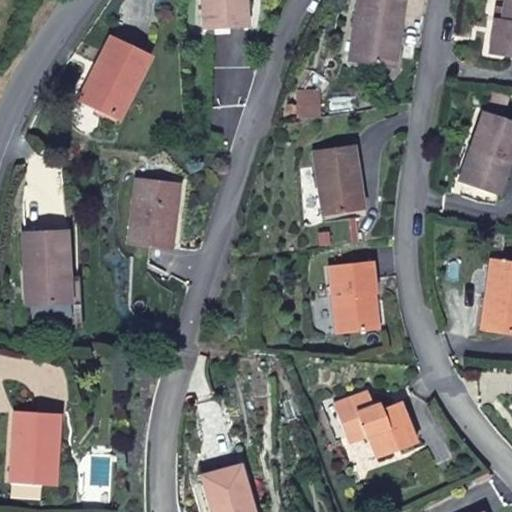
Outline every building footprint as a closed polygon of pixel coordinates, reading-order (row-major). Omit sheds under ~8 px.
[(246,0),(204,0),(206,26),(248,24),(246,0)] [(361,24),(356,58),(392,64),(402,0),(359,0),(355,23),(361,24)] [(511,0),(504,0),(502,18),(495,17),(490,50),(511,52),(511,0)] [(502,18),(504,0),(497,0),(495,17),(502,18)] [(80,94),(112,111),(129,78),(136,82),(151,53),(112,31),(80,94)] [(129,78),(112,111),(119,115),(136,82),(129,78)] [(297,87),(297,113),(316,113),(316,87),(297,87)] [(511,120),(482,110),(471,144),(477,146),(466,179),(498,190),(511,149),(511,120)] [(354,141),(311,146),(317,210),(360,206),(354,141)] [(477,146),(471,144),(460,177),(466,179),(477,146)] [(177,180),(138,175),(130,238),(169,243),(177,180)] [(30,298),(52,297),(68,295),(66,270),(63,225),(21,228),(30,298)] [(511,259),(490,256),(479,324),(511,329),(511,259)] [(367,291),(374,290),(375,290),(371,257),(329,262),(338,331),(371,327),(367,291)] [(68,295),(52,297),(55,328),(82,326),(77,269),(66,270),(68,295)] [(378,326),(374,290),(367,291),(371,327),(378,326)] [(402,402),(383,410),(376,413),(374,408),(369,395),(337,408),(352,447),(374,439),(381,459),(419,444),(402,402)] [(19,404),(16,439),(21,440),(20,446),(15,449),(13,467),(33,469),(32,479),(47,481),(56,472),(62,408),(19,404)] [(254,511),(241,465),(207,475),(202,476),(212,511),(254,511)] [(12,477),(32,479),(33,469),(13,467),(12,477)]
